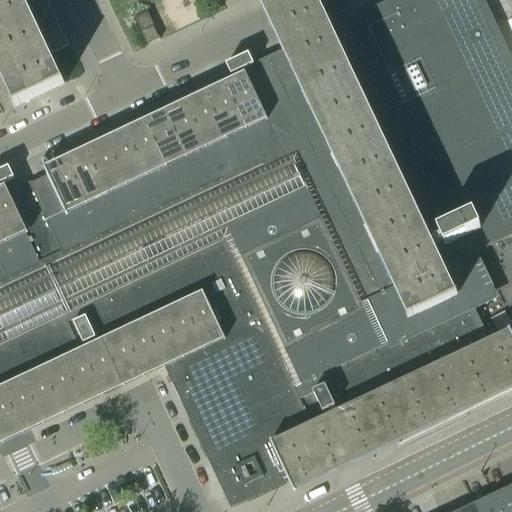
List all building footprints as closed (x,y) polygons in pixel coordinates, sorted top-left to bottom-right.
[(231,77),(230,75),(219,80),(224,91),(47,175),(30,183),(8,193),(3,196),(0,196),(0,293),(284,159),(304,202),(356,312),(361,310),(368,307),(381,300),(395,294),(453,266),(462,262),(460,259),(446,266),(442,257),(450,253),(448,247),(445,248),(444,247),(441,241),(438,233),(474,216),(481,231),(471,236),(478,250),(470,254),(472,258),(511,238),(511,62),(482,0),(387,0),(330,28),(281,51),(266,58),(253,65),(254,67),(232,77),(231,77)] [(46,0),(0,0),(0,75),(15,107),(14,107),(15,109),(20,106),(59,88),(64,85),(64,84),(63,84),(49,55),(50,54),(68,46),(46,0)] [(148,14),(134,20),(147,46),(160,40),(148,14)] [(232,77),(238,74),(254,67),(253,65),(249,56),(226,67),(230,75),(231,77),(232,77)] [(278,350),(299,391),(381,352),(388,349),(473,308),(459,279),(453,266),(395,294),(381,300),(368,307),(361,310),(356,312),(304,202),(284,159),(0,293),(0,344),(224,240),(278,350)] [(0,186),(15,180),(9,168),(0,172),(0,186)] [(0,447),(165,370),(230,510),(289,483),(294,494),(511,392),(511,337),(510,333),(489,343),(473,308),(388,349),(381,352),(299,391),(278,350),(224,240),(0,344),(0,447)] [(511,511),(511,498),(508,491),(492,498),(497,511),(511,511)] [(497,511),(492,498),(475,506),(477,511),(497,511)]
